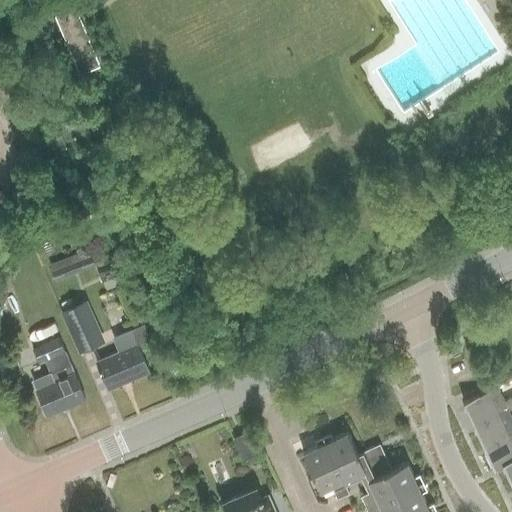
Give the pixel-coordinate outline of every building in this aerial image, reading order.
[(100,65),(74,4),(54,13),(79,74),(100,65)] [(95,203),(82,209),(60,218),(70,243),(106,228),(95,203)] [(89,249),(89,247),(49,262),(55,279),(58,278),(60,281),(71,277),(70,274),(95,264),(91,255),(98,253),(95,246),(89,249)] [(114,267),(98,274),(101,281),(104,280),(107,288),(121,282),(114,267)] [(79,352),(105,341),(86,299),(60,311),(79,352)] [(131,329),(138,345),(150,340),(143,324),(131,329)] [(84,399),(70,365),(54,329),(46,333),(50,341),(33,348),(39,362),(44,359),(54,382),(36,390),(46,415),(84,399)] [(107,390),(148,372),(137,345),(95,363),(107,390)] [(463,401),(474,424),(507,408),(507,409),(511,406),(511,396),(504,401),(497,386),(463,401)] [(507,408),(474,424),(484,445),(511,432),(511,418),(507,409),(507,408)] [(346,485),(349,484),(361,479),(358,473),(365,471),(374,491),(362,496),(368,511),(431,511),(409,461),(394,467),(383,442),(361,451),(352,429),(307,448),(323,488),(332,484),(337,497),(349,492),(346,485)] [(511,432),(484,445),(494,468),(503,464),(511,459),(511,432)] [(243,458),(254,453),(246,433),(235,438),(243,458)] [(511,459),(503,464),(511,483),(511,459)] [(270,511),(264,496),(261,497),(256,486),(223,501),(227,511),(270,511)]
